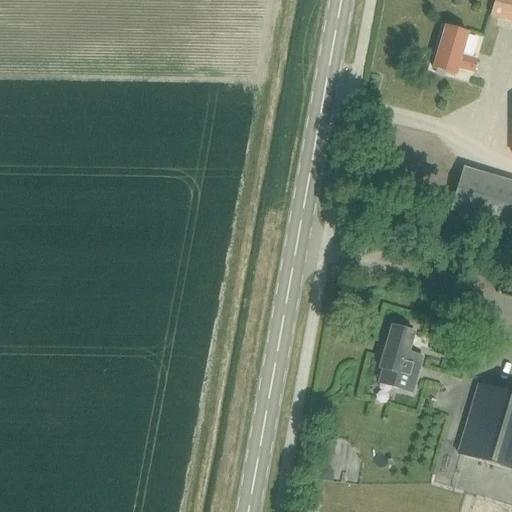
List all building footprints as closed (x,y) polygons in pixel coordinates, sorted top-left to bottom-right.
[(511,0),(495,0),(490,17),(511,23),(511,0)] [(473,75),(477,62),(461,57),(468,36),(446,29),(433,71),(455,77),(457,70),(473,75)] [(511,231),(511,184),(463,169),(450,213),(511,231)] [(391,329),(378,371),(382,372),(379,379),(394,383),(392,389),(411,395),(422,360),(408,355),(414,335),(410,334),(411,330),(396,325),(395,330),(391,329)] [(511,472),(511,397),(477,388),(458,456),(511,472)] [(342,442),(342,429),(320,428),(319,441),(342,442)]
